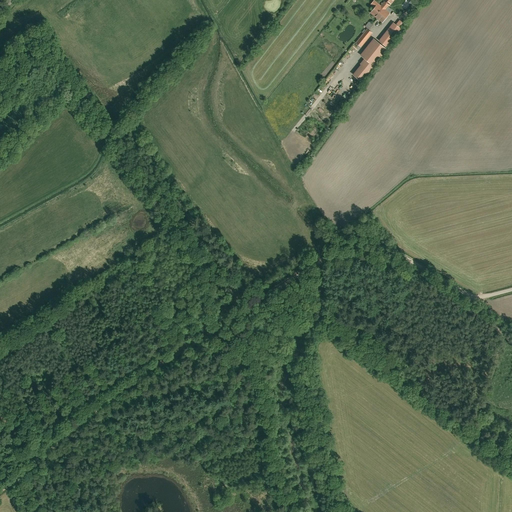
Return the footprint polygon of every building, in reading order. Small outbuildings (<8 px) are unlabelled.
[(385,9),(380,6),(374,0),(371,4),(375,7),(370,12),(382,22),(389,13),(385,9)] [(380,6),(385,9),(392,0),(383,0),(384,1),(380,6)] [(393,23),(378,40),(386,46),(400,29),(393,23)] [(371,32),(368,30),(367,29),(360,37),(356,42),(361,47),(366,41),(365,40),(371,32)] [(386,50),(373,39),(360,54),(364,58),(360,64),(361,64),(352,75),(361,82),(386,50)] [(335,116),(339,109),(332,104),(329,109),(333,112),(331,114),(335,116)]
